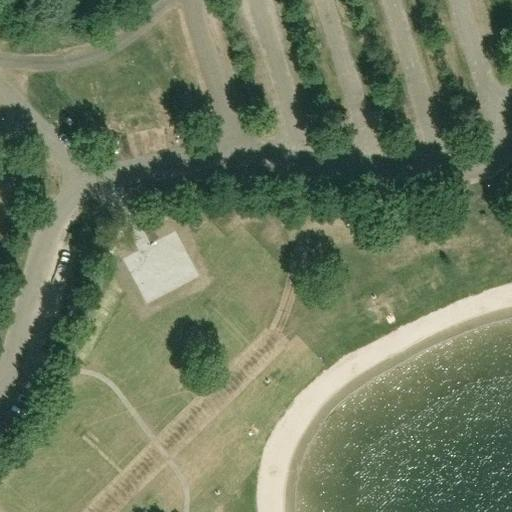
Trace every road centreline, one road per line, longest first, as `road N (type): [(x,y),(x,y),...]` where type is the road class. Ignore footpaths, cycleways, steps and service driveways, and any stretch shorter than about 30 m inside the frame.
road 1 (unclassified): [(236,155),(477,171),(493,162),(511,125)]
road 2 (unclassified): [(0,401),(56,220),(81,188)]
road 3 (unclassified): [(236,155),(190,0)]
road 4 (unclassified): [(81,188),(200,156),(236,155)]
road 5 (unclassified): [(81,188),(0,95)]
